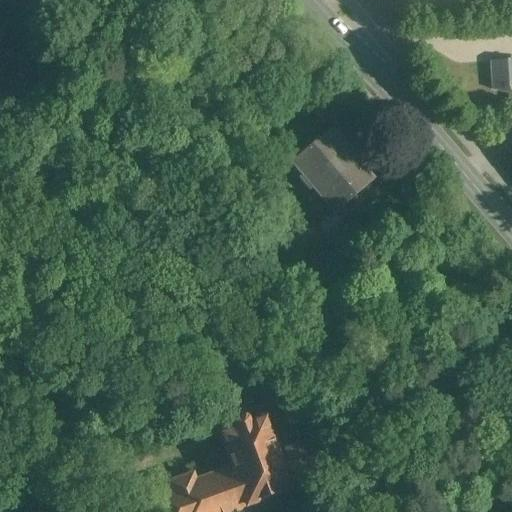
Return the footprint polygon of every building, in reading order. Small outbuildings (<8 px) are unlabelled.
[(191,18),(181,6),(163,21),(172,32),(169,35),(181,49),(196,36),(185,23),(191,18)] [(0,40),(9,14),(0,10),(0,40)] [(511,62),(491,65),(493,90),(511,95),(511,91),(511,62)] [(375,180),(331,128),(290,163),(334,215),(375,180)] [(275,447),(264,417),(249,423),(247,416),(235,420),(238,427),(217,434),(229,468),(195,480),(193,475),(166,485),(168,490),(154,495),(160,511),(235,511),(245,509),(246,511),(249,511),(269,505),(267,500),(293,491),(289,482),(324,469),(313,439),(293,446),(292,441),(275,447)]
